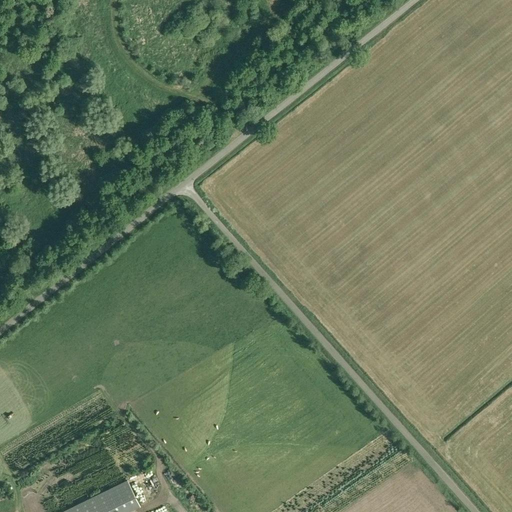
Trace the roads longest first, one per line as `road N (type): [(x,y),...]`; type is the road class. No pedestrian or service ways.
road 1 (unclassified): [(474,511),(183,186)]
road 2 (unclassified): [(183,186),(418,0)]
road 3 (unclassified): [(0,332),(183,186)]
